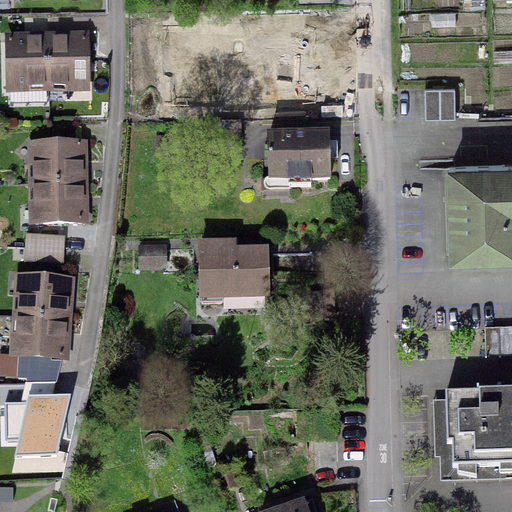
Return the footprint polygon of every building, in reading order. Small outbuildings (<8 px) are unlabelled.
[(190,79),(260,77),(258,29),(188,32),(190,79)] [(7,43),(7,90),(85,89),(84,42),(58,42),(37,43),(7,43)] [(454,120),(453,90),(423,90),(424,120),(454,120)] [(238,153),(238,123),(208,123),(208,153),(202,153),(202,168),(225,168),(225,153),(238,153)] [(327,138),(267,139),(268,183),(287,183),(287,189),(309,189),(309,182),(328,181),(327,138)] [(165,156),(165,143),(154,143),(154,156),(165,156)] [(81,225),(80,202),(80,169),(79,147),(32,148),(34,226),(81,225)] [(511,166),(448,169),(450,259),(511,257),(511,166)] [(23,263),(61,266),(61,258),(62,253),(62,247),(63,240),(25,237),(24,250),(23,263)] [(270,256),(234,257),(233,247),(198,248),(200,306),(221,305),(221,298),(266,297),(266,276),(271,275),(270,256)] [(162,270),(161,251),(140,252),(141,270),(162,270)] [(67,283),(20,280),(14,358),(61,361),(63,341),(65,303),(67,283)] [(333,322),(330,294),(302,296),(304,324),(333,322)] [(284,327),(274,326),(274,346),(284,346),(284,327)] [(484,360),(511,358),(511,330),(483,331),(484,360)] [(19,362),(18,376),(27,377),(28,362),(19,362)] [(511,394),(444,397),(445,448),(450,448),(451,472),(511,469),(511,394)] [(305,444),(335,443),(334,414),(304,415),(305,444)]
